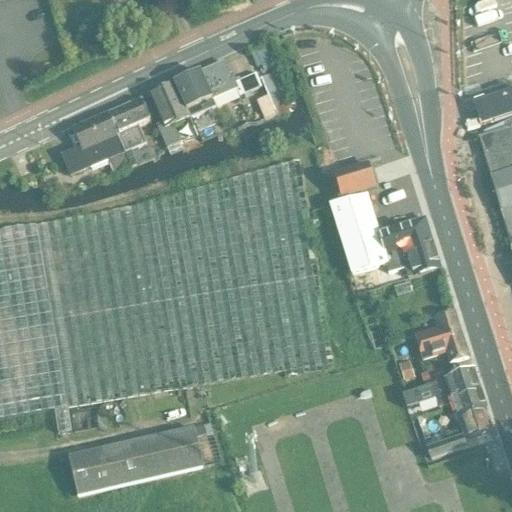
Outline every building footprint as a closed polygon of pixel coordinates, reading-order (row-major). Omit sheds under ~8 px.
[(177,84),(192,120),(215,110),(212,103),(237,92),(240,99),(262,90),(256,76),(235,85),(232,77),(229,79),(223,65),(200,75),(199,75),(177,84)] [(274,76),(261,81),(267,97),(271,105),(284,100),(274,76)] [(167,152),(181,146),(173,128),(192,120),(177,84),(175,85),(175,86),(150,97),(164,128),(157,131),(167,152)] [(481,129),(511,119),(511,94),(474,106),(481,129)] [(142,103),(109,117),(126,157),(147,148),(139,129),(151,124),(142,103)] [(114,178),(131,171),(125,157),(126,157),(109,117),(72,132),(79,151),(61,159),(70,180),(108,163),(114,178)] [(369,170),(334,181),(342,204),(376,193),(369,170)] [(366,199),(332,209),(352,278),(387,268),(377,236),(366,199)] [(425,221),(377,236),(387,268),(389,275),(400,272),(406,271),(409,281),(440,272),(441,272),(441,271),(425,221)] [(387,349),(368,302),(356,307),(375,354),(387,349)] [(435,331),(413,338),(416,347),(460,334),(454,314),(435,319),(432,320),(433,322),(435,331)] [(460,334),(416,347),(423,366),(445,359),(448,367),(469,360),(460,334)] [(408,365),(398,368),(403,384),(413,380),(408,365)] [(421,378),(424,389),(432,386),(447,382),(443,370),(421,378)] [(480,394),(473,373),(447,382),(432,386),(440,411),(452,407),(453,406),(452,404),(480,394)] [(418,392),(403,397),(408,411),(423,405),(418,392)] [(486,411),(480,394),(452,404),(453,406),(452,407),(457,421),(456,421),(464,443),(470,441),(489,434),(482,413),(486,411)] [(194,431),(68,460),(78,501),(203,472),(194,431)] [(462,438),(426,451),(431,464),(467,451),(462,438)]
